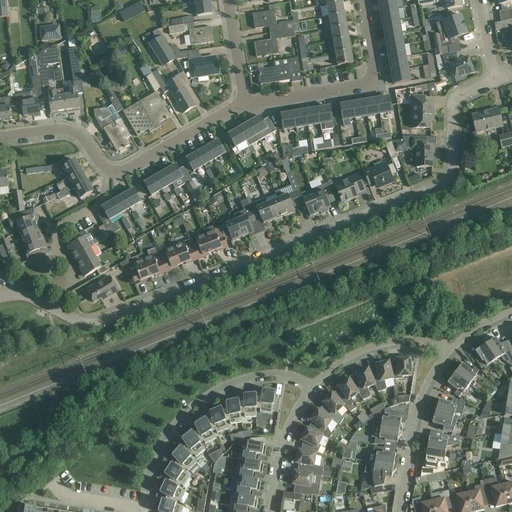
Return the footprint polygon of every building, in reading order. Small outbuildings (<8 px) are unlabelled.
[(401,0),(379,0),(381,11),(397,9),(402,8),(401,0)] [(416,0),(418,7),(446,2),(447,10),(453,9),(462,7),(461,0),(416,0)] [(212,14),(210,2),(195,5),(197,17),(212,15),(212,14)] [(122,13),(126,22),(148,12),(144,3),(122,13)] [(329,18),(345,15),(342,3),(327,5),(329,18)] [(253,15),(255,30),(277,26),(276,17),(274,6),(269,7),(270,12),(253,15)] [(399,21),(397,9),(381,11),(383,24),(399,21)] [(511,10),(509,11),(500,12),(501,22),(511,20),(511,10)] [(331,30),(347,27),(345,15),(329,18),(331,30)] [(461,16),(436,24),(439,33),(446,31),(451,46),(457,45),(456,39),(457,38),(467,35),(461,16)] [(178,20),(179,26),(187,25),(194,24),(193,17),(178,20)] [(385,36),(401,33),(399,21),(383,24),(385,36)] [(292,22),(279,24),(280,32),(285,31),(294,30),(293,24),(293,22),(292,22)] [(179,26),(169,28),(170,35),(188,32),(187,25),(179,26)] [(60,26),(40,28),(41,42),(61,40),(60,26)] [(349,39),(347,27),(331,30),(334,42),(349,39)] [(211,28),(189,31),(192,46),(214,42),(211,28)] [(423,42),(432,40),(429,28),(424,29),(426,36),(422,37),(423,42)] [(157,40),(150,45),(163,67),(175,60),(176,60),(173,54),(169,47),(168,47),(162,38),(162,37),(158,30),(153,33),(157,40)] [(285,31),(280,32),(281,40),(295,38),(294,32),(294,30),(285,31)] [(403,45),(401,33),(385,36),(388,48),(403,45)] [(440,35),(434,36),(437,57),(438,57),(439,56),(451,54),(461,52),(461,53),(461,52),(460,45),(457,45),(451,46),(443,48),(440,35)] [(298,38),(300,48),(304,47),(304,46),(308,46),(307,40),(303,41),(303,38),(298,38)] [(336,54),(351,51),(349,39),(334,42),(336,54)] [(279,55),(276,40),(254,43),(257,58),(279,55)] [(432,40),(423,42),(425,52),(434,50),(432,40)] [(57,45),(38,54),(43,90),(43,91),(49,90),(46,68),(49,68),(48,65),(59,64),(57,45)] [(128,53),(122,45),(114,50),(119,59),(128,53)] [(390,60),(405,58),(403,45),(388,48),(390,60)] [(79,109),(77,95),(84,94),(77,49),(69,50),(74,88),(63,90),(64,97),(66,111),(79,109)] [(351,51),(336,54),(338,67),(353,64),(351,51)] [(188,52),(173,54),(176,60),(189,58),(188,52)] [(38,54),(29,60),(30,65),(32,65),(34,77),(32,77),(33,88),(35,88),(35,91),(36,91),(36,90),(43,90),(38,54)] [(455,63),(451,54),(439,56),(445,74),(451,71),(456,81),(474,73),(467,57),(455,63)] [(109,74),(116,71),(109,57),(102,60),(109,74)] [(219,75),(216,57),(189,61),(191,72),(195,71),(196,78),(219,75)] [(329,61),(328,57),(310,60),(309,59),(302,60),(304,72),(309,71),(307,64),(329,61)] [(392,73),(407,70),(405,58),(390,60),(392,73)] [(275,68),(256,71),(257,71),(260,71),(260,74),(259,75),(261,83),(260,83),(261,86),(291,81),(292,84),(302,82),(302,81),(300,72),(298,59),(284,61),(274,63),(275,68)] [(11,65),(5,62),(1,68),(7,71),(11,65)] [(429,66),(422,67),(425,80),(429,79),(436,78),(434,65),(429,66)] [(146,66),(140,70),(154,92),(160,88),(161,88),(160,87),(152,74),(152,75),(146,66)] [(9,72),(1,75),(2,79),(12,75),(12,74),(11,69),(9,70),(9,72)] [(407,70),(392,73),(394,85),(410,82),(407,70)] [(166,84),(160,87),(161,88),(160,88),(164,94),(169,91),(184,114),(196,107),(185,89),(190,85),(183,73),(174,78),(176,80),(167,85),(166,84)] [(110,87),(104,91),(110,100),(117,113),(123,110),(110,87)] [(21,95),(15,96),(17,107),(23,106),(24,116),(40,114),(38,100),(37,93),(36,90),(36,91),(35,91),(35,88),(33,88),(28,94),(21,95)] [(55,91),(49,92),(52,113),(66,111),(64,97),(63,97),(56,98),(55,91)] [(156,93),(140,103),(156,130),(161,127),(159,123),(166,120),(168,119),(170,117),(156,93)] [(3,100),(0,100),(0,119),(12,118),(11,107),(14,107),(13,98),(13,97),(8,98),(2,99),(3,100)] [(424,97),(413,97),(412,129),(428,129),(428,122),(433,122),(434,104),(424,104),(424,97)] [(377,100),(380,114),(392,112),(390,98),(377,100)] [(367,116),(380,114),(377,100),(365,102),(367,116)] [(355,118),(367,116),(365,102),(353,104),(355,118)] [(156,130),(140,103),(123,112),(137,136),(140,135),(142,134),(148,130),(150,133),(156,130)] [(355,118),(353,104),(340,106),(343,120),(344,127),(351,126),(350,119),(355,118)] [(111,116),(100,122),(101,123),(104,128),(103,129),(117,153),(119,151),(120,153),(126,150),(125,149),(126,148),(129,146),(125,140),(130,137),(120,119),(117,113),(117,112),(113,106),(107,109),(111,116)] [(331,108),(318,110),(322,131),(334,129),(333,122),(331,108)] [(94,111),(95,118),(100,122),(111,116),(107,109),(94,111)] [(322,131),(318,110),(306,112),(308,126),(320,124),(321,131),(322,131)] [(502,127),(498,110),(473,116),(477,134),(502,127)] [(296,128),(308,126),(306,112),(293,114),(296,128)] [(296,128),(293,114),(281,116),(283,130),(296,128)] [(250,123),(260,141),(270,135),(263,121),(260,117),(250,123)] [(263,121),(270,135),(276,131),(268,118),(263,121)] [(260,141),(250,123),(239,129),(249,147),(248,148),(252,154),(255,152),(252,146),(258,142),(260,141)] [(229,135),(228,135),(236,148),(232,150),(235,155),(237,154),(241,151),(248,148),(249,147),(239,129),(229,135)] [(511,146),(511,136),(511,134),(499,137),(501,149),(511,146)] [(402,140),(390,142),(395,153),(408,151),(407,150),(410,150),(410,138),(402,138),(402,140)] [(438,138),(410,138),(410,150),(410,151),(416,151),(416,168),(433,168),(433,153),(434,153),(434,148),(438,148),(438,138)] [(218,142),(208,148),(215,160),(226,154),(218,141),(218,142)] [(292,145),(282,147),(284,159),(294,158),(299,158),(301,157),(299,148),(293,149),(292,145)] [(307,147),(299,148),(301,157),(304,157),(308,156),(307,147)] [(208,148),(197,154),(205,166),(215,160),(208,148)] [(279,158),(276,152),(269,156),(273,162),(279,158)] [(205,166),(197,154),(187,159),(186,159),(194,172),(205,166)] [(63,168),(68,179),(81,171),(75,161),(70,164),(67,158),(54,165),(57,171),(63,168)] [(375,168),(363,173),(365,176),(369,186),(375,183),(378,189),(394,183),(391,176),(397,174),(393,164),(387,167),(385,161),(374,166),(375,168)] [(272,164),(265,167),(268,173),(275,170),(272,164)] [(176,166),(165,172),(170,179),(173,184),(176,189),(174,190),(177,197),(182,194),(178,188),(187,184),(176,165),(175,165),(176,166)] [(52,172),(51,167),(26,170),(27,175),(52,172)] [(257,171),(259,175),(266,171),(264,167),(257,171)] [(212,183),(216,181),(209,170),(205,172),(212,183)] [(7,178),(6,171),(0,171),(0,187),(9,187),(8,178),(7,178)] [(61,193),(56,196),(58,198),(68,193),(69,192),(74,189),(87,182),(81,171),(68,179),(57,185),(61,193)] [(165,172),(155,178),(162,190),(172,184),(173,184),(170,179),(165,172)] [(292,172),(286,175),(299,205),(304,203),(309,215),(312,214),(313,216),(321,213),(311,190),(301,194),(292,172)] [(419,174),(412,177),(415,184),(423,180),(419,174)] [(192,182),(196,189),(201,186),(199,184),(203,182),(199,176),(191,180),(192,182)] [(364,191),(358,176),(342,182),(343,185),(336,187),(343,204),(357,198),(356,194),(364,191)] [(145,183),(144,183),(151,196),(162,190),(155,178),(145,184),(145,183)] [(87,182),(74,189),(80,200),(93,192),(87,182)] [(187,186),(186,186),(197,205),(203,201),(196,189),(192,182),(187,186)] [(328,183),(311,190),(321,213),(328,209),(328,208),(330,207),(329,204),(335,201),(331,190),(328,183)] [(123,196),(131,209),(142,203),(134,189),(133,190),(134,190),(123,196)] [(280,190),(274,192),(277,199),(280,206),(284,216),(292,213),(291,212),(294,211),(293,208),(299,205),(294,194),(288,196),(287,195),(282,197),(280,190)] [(24,212),(21,192),(12,193),(15,213),(24,212)] [(68,193),(58,198),(60,201),(71,195),(69,192),(68,193)] [(123,196),(113,202),(120,215),(131,209),(123,196)] [(215,197),(209,200),(213,206),(218,202),(215,197)] [(265,199),(248,206),(254,218),(258,227),(263,225),(265,229),(269,227),(268,223),(274,221),(274,220),(267,204),(265,199)] [(277,199),(267,204),(274,220),(274,221),(284,216),(280,206),(277,199)] [(246,200),(240,202),(244,211),(234,215),(236,220),(243,238),(254,233),(252,229),(258,227),(254,218),(248,206),(246,200)] [(110,221),(120,215),(113,202),(103,208),(103,207),(102,208),(110,221)] [(21,233),(39,226),(38,224),(39,223),(34,209),(15,217),(14,214),(7,217),(12,230),(19,228),(21,233)] [(131,229),(125,218),(121,220),(125,227),(127,226),(134,238),(135,238),(130,230),(131,229)] [(226,225),(220,228),(225,239),(231,237),(232,240),(235,239),(235,241),(243,238),(236,220),(225,224),(226,225)] [(106,229),(104,225),(98,229),(105,240),(110,237),(109,236),(106,229)] [(25,244),(43,237),(39,226),(21,233),(25,244)] [(111,226),(106,229),(110,236),(114,233),(115,232),(111,226)] [(213,227),(203,231),(204,234),(212,252),(216,251),(217,252),(228,248),(225,239),(220,228),(214,230),(213,227)] [(75,236),(65,242),(73,258),(90,248),(95,245),(90,235),(87,236),(84,231),(75,236)] [(194,238),(189,240),(192,248),(197,261),(209,256),(208,254),(212,252),(204,234),(194,238)] [(46,245),(43,237),(25,244),(29,255),(26,256),(28,262),(49,254),(49,253),(45,254),(43,249),(44,249),(43,246),(46,245)] [(184,243),(174,247),(181,265),(185,263),(186,265),(197,261),(192,248),(189,240),(184,243)] [(90,248),(73,258),(79,268),(95,258),(101,255),(95,245),(90,248)] [(174,247),(158,253),(167,273),(178,268),(177,266),(181,265),(174,247)] [(143,259),(150,277),(154,276),(155,278),(167,273),(162,261),(160,262),(159,260),(160,259),(156,249),(147,253),(149,257),(143,259)] [(150,277),(143,259),(142,255),(132,259),(131,258),(126,261),(131,274),(136,285),(147,281),(146,279),(150,277)] [(95,258),(79,268),(85,278),(97,271),(100,276),(110,270),(107,265),(101,268),(95,258)] [(128,275),(131,274),(126,261),(120,265),(122,268),(125,269),(128,275)] [(119,292),(110,277),(86,291),(93,303),(103,298),(104,300),(119,292)] [(55,327),(46,330),(48,336),(57,333),(55,327)] [(511,366),(511,353),(509,345),(502,348),(496,338),(492,341),(486,342),(484,343),(496,361),(501,357),(503,361),(511,366)] [(479,357),(475,360),(481,369),(486,366),(487,367),(491,364),(496,361),(484,343),(482,344),(479,349),(475,352),(479,357)] [(389,364),(393,379),(392,379),(392,380),(402,380),(403,377),(411,376),(410,359),(397,360),(397,362),(395,362),(389,364)] [(389,364),(389,362),(376,366),(376,367),(374,368),(369,370),(368,371),(375,385),(374,385),(378,393),(385,391),(386,389),(385,381),(392,379),(393,379),(389,364)] [(452,372),(470,385),(476,377),(475,376),(479,371),(474,367),(472,371),(462,364),(459,368),(454,371),(452,372)] [(349,381),(359,394),(358,394),(363,401),(369,398),(370,396),(367,389),(374,385),(375,385),(368,371),(369,370),(368,369),(356,375),(357,376),(355,377),(350,381),(349,381)] [(470,385),(452,372),(451,374),(450,380),(447,384),(457,391),(454,395),(458,398),(462,393),(463,394),(470,385)] [(349,381),(350,381),(349,380),(338,387),(339,389),(337,390),(333,395),(344,406),(344,407),(350,413),(355,409),(356,407),(352,402),(352,399),(358,394),(359,394),(349,381)] [(502,382),(497,381),(494,384),(498,389),(504,384),(502,382)] [(256,395),(256,418),(256,409),(260,410),(260,413),(272,415),(272,412),(278,413),(280,399),(274,398),(275,392),(264,391),(262,398),(256,398),(256,395)] [(333,395),(332,394),(323,403),(324,404),(322,406),(319,411),(332,421),(339,426),(344,419),(337,413),(344,407),(344,406),(333,395)] [(238,400),(241,423),(242,423),(241,415),(244,415),(244,418),(256,418),(256,395),(245,395),(245,403),(239,404),(238,400)] [(433,411),(457,418),(461,419),(464,407),(465,403),(460,400),(460,401),(452,399),(450,403),(439,400),(438,405),(434,409),(433,411)] [(221,409),(228,431),(228,430),(226,423),(230,422),(230,425),(241,423),(238,400),(227,402),(228,410),(222,412),(221,409)] [(206,419),(205,419),(216,440),(212,432),(216,431),(217,434),(228,431),(221,409),(210,412),(212,420),(207,422),(206,419)] [(319,411),(318,410),(310,421),(312,422),(311,424),(308,430),(323,437),(322,437),(329,440),(332,436),(327,427),(332,421),(319,411)] [(438,430),(453,434),(457,418),(433,411),(432,413),(434,419),(432,424),(439,426),(438,430)] [(382,418),(381,429),(402,432),(402,430),(400,424),(401,419),(390,417),(391,412),(384,413),(384,418),(382,418)] [(192,432),(191,433),(205,451),(200,444),(204,442),(205,445),(216,440),(205,419),(195,425),(198,432),(194,435),(192,432)] [(502,436),(511,437),(511,420),(505,420),(502,436)] [(402,434),(402,432),(381,429),(373,427),(371,438),(376,439),(375,444),(385,446),(386,442),(397,444),(398,439),(402,434)] [(308,430),(307,429),(302,441),(303,442),(302,444),(301,452),(316,454),(317,455),(321,446),(319,445),(322,437),(323,437),(308,430)] [(180,448),(196,464),(197,464),(191,458),(194,455),(196,458),(205,451),(191,433),(182,439),(187,446),(183,450),(180,448)] [(425,447),(424,449),(446,453),(447,447),(459,445),(459,444),(460,444),(461,437),(451,436),(451,437),(441,435),(441,439),(429,437),(428,442),(425,447)] [(511,437),(502,436),(498,460),(511,457),(511,437)] [(239,455),(238,460),(261,463),(255,462),(256,455),(265,456),(266,447),(264,447),(264,445),(263,445),(264,438),(259,439),(250,439),(249,443),(247,443),(246,451),(244,450),(243,456),(239,455)] [(474,450),(480,451),(482,440),(475,439),(474,450)] [(366,463),(375,464),(396,467),(397,465),(395,459),(395,455),(384,453),(385,449),(374,447),(373,454),(368,453),(366,463)] [(172,464),(171,465),(190,478),(183,473),(186,470),(188,472),(196,464),(180,448),(172,456),(178,462),(174,466),(172,464)] [(422,468),(421,478),(427,477),(439,474),(444,473),(444,469),(447,470),(448,460),(446,458),(445,458),(446,453),(424,449),(424,451),(426,457),(424,468),(422,468)] [(353,451),(346,450),(345,450),(342,459),(352,460),(353,451)] [(301,452),(299,451),(297,464),(299,464),(297,473),(312,475),(312,476),(321,477),(322,477),(323,468),(314,466),(316,454),(301,452)] [(511,457),(498,460),(497,461),(498,466),(499,468),(511,465),(511,457)] [(236,473),(235,478),(258,481),(252,480),(254,473),(262,474),(264,465),(261,465),(261,463),(238,460),(244,461),(243,468),(241,468),(240,474),(236,473)] [(352,463),(343,461),(341,471),(349,472),(349,469),(350,469),(352,463)] [(396,467),(375,464),(366,463),(365,473),(369,474),(367,482),(362,483),(360,492),(369,490),(370,490),(382,487),(383,487),(384,478),(392,479),(392,474),(396,470),(396,467)] [(171,465),(165,474),(171,479),(168,484),(165,482),(165,483),(186,493),(178,489),(181,486),(183,488),(190,478),(171,465)] [(297,473),(295,472),(293,485),(295,486),(293,494),(301,495),(318,497),(321,477),(312,476),(312,475),(297,473)] [(421,478),(415,479),(417,486),(428,483),(427,477),(421,478)] [(233,495),(255,499),(250,498),(251,490),(259,492),(261,483),(258,482),(258,481),(235,478),(242,479),(240,486),(238,486),(237,491),(233,491),(233,495)] [(483,481),(484,485),(487,498),(493,496),(496,508),(507,505),(503,486),(498,487),(496,478),(483,481)] [(337,482),(335,493),(344,495),(345,483),(337,482)] [(165,483),(160,493),(167,497),(165,502),(162,501),(184,508),(176,505),(177,502),(180,503),(186,493),(165,483)] [(511,483),(503,486),(507,505),(511,504),(511,483)] [(474,493),(468,494),(471,511),(478,511),(484,511),(481,499),(487,498),(484,485),(475,488),(474,493)] [(370,490),(369,490),(370,490),(372,496),(384,493),(382,487),(370,490)] [(433,502),(434,511),(447,511),(446,507),(452,506),(449,493),(449,491),(441,493),(441,495),(432,497),(433,502)] [(212,492),(211,500),(219,501),(220,493),(212,492)] [(449,493),(452,506),(458,504),(459,511),(471,511),(468,494),(456,497),(455,492),(449,493)] [(301,495),(293,494),(284,493),(283,499),(300,502),(301,495)] [(228,508),(227,511),(247,511),(248,508),(257,510),(258,501),(255,500),(255,499),(233,495),(232,496),(239,497),(238,504),(235,504),(234,509),(228,508)] [(182,511),(184,508),(175,506),(165,502),(162,501),(158,511),(182,511)] [(434,511),(433,502),(421,505),(422,511),(434,511)]
